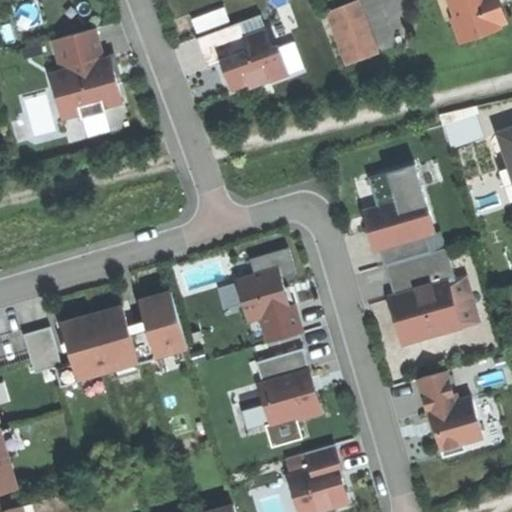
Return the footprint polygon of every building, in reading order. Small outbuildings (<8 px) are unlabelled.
[(441,25),(451,21),(458,42),(497,28),(495,24),(504,21),(498,4),(496,0),(444,0),(434,3),(441,25)] [(358,1),(326,13),(345,65),(378,53),(358,1)] [(229,6),(195,13),(198,30),(232,24),(229,6)] [(260,15),(241,22),(247,37),(265,29),(260,15)] [(241,22),(197,39),(208,68),(223,62),(226,68),(233,88),(252,81),(253,83),(270,77),(271,80),(288,73),(278,48),(273,50),(265,29),(247,37),(241,22)] [(51,73),(63,119),(81,114),(82,118),(107,111),(106,107),(124,102),(115,66),(112,57),(104,59),(96,28),(54,40),(62,70),(51,73)] [(443,125),(452,149),(485,137),(476,113),(443,125)] [(498,173),(506,200),(511,198),(511,127),(496,132),(508,170),(498,173)] [(396,319),(403,343),(461,326),(448,281),(456,279),(447,248),(432,252),(427,235),(436,233),(416,164),(369,177),(377,207),(374,208),(379,226),(369,229),(375,250),(380,249),(385,266),(387,265),(395,295),(403,293),(410,315),(396,319)] [(379,226),(374,208),(363,211),(367,222),(369,229),(379,226)] [(269,342),(303,332),(295,304),(290,306),(285,288),(279,268),(278,269),(276,263),(254,269),(256,276),(237,281),(248,319),(261,315),(269,342)] [(456,279),(448,281),(461,326),(476,322),(463,277),(456,279)] [(290,287),(285,288),(290,306),(295,304),(292,295),(290,287)] [(55,366),(61,387),(81,381),(80,378),(108,370),(136,361),(137,364),(158,358),(158,356),(188,347),(171,291),(143,300),(140,300),(146,320),(148,327),(131,332),(129,325),(123,305),(121,305),(94,313),(62,323),(68,341),(70,350),(73,361),(62,364),(55,366)] [(410,315),(403,293),(395,295),(390,297),(393,308),(396,319),(410,315)] [(146,320),(129,325),(131,332),(148,327),(146,320)] [(55,366),(62,364),(50,326),(24,334),(32,360),(36,372),(55,366)] [(24,334),(0,340),(0,369),(32,360),(24,334)] [(64,352),(70,350),(68,341),(64,342),(62,343),(64,352)] [(304,348),(257,362),(269,403),(265,404),(271,423),(297,415),(298,418),(319,412),(312,391),(309,379),(313,378),(304,348)] [(139,372),(137,364),(136,361),(108,370),(111,380),(139,372)] [(435,426),(444,456),(466,450),(464,442),(484,437),(472,397),(456,402),(447,370),(419,378),(431,423),(434,422),(435,426)] [(315,384),(313,378),(309,379),(312,391),(317,390),(315,384)] [(248,430),(271,423),(265,404),(242,411),(248,430)] [(0,493),(17,488),(9,458),(0,431),(0,429),(0,428),(3,427),(0,417),(0,493)] [(11,427),(0,431),(9,458),(19,455),(11,427)] [(311,469),(289,475),(300,511),(314,511),(349,502),(343,480),(341,475),(344,474),(335,444),(306,453),(311,469)] [(35,511),(33,503),(23,506),(24,511),(35,511)]
